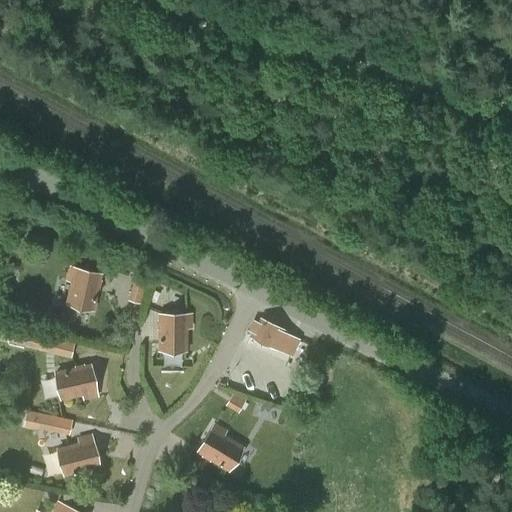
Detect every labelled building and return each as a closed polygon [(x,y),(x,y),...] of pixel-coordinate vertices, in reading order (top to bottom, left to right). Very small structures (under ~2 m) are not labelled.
[(103,264),(106,251),(91,247),(87,260),(103,264)] [(92,309),(101,274),(72,267),(69,280),(74,281),(68,303),(92,309)] [(141,304),(149,277),(135,273),(127,300),(141,304)] [(190,326),(190,313),(160,312),(160,348),(185,349),(185,326),(190,326)] [(289,330),(262,317),(259,322),(255,319),(251,328),(255,331),(253,335),(280,348),(289,330)] [(74,343),(50,337),(46,351),(70,357),(74,343)] [(97,393),(90,364),(55,372),(61,396),(83,391),(84,396),(97,393)] [(239,410),(246,399),(234,392),(227,403),(239,410)] [(72,420),(41,414),(38,425),(69,432),(72,420)] [(228,467),(240,447),(221,435),(223,432),(214,426),(200,449),(228,467)] [(64,472),(99,464),(91,435),(79,438),(80,443),(58,448),(64,472)] [(83,511),(59,502),(54,511),(83,511)]
